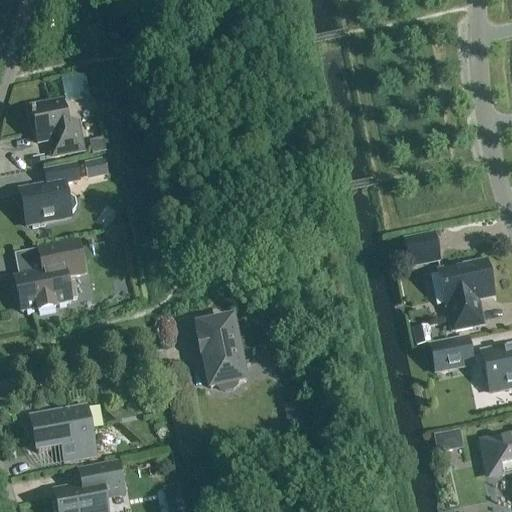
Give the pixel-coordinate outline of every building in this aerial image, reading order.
[(66,128),(62,104),(30,110),(32,118),(29,119),(30,123),(33,123),(37,146),(49,143),(52,159),(81,153),(76,126),(66,128)] [(104,161),(84,165),(87,183),(107,179),(104,161)] [(67,199),(65,186),(70,185),(78,184),(75,168),(44,174),(47,188),(19,194),(26,229),(31,228),(31,231),(44,228),(44,225),(71,220),(70,216),(73,216),(76,211),(74,202),(69,199),(67,199)] [(436,236),(404,242),(410,271),(441,265),(436,236)] [(65,281),(83,277),(77,244),(37,252),(42,276),(14,282),(21,315),(37,312),(38,315),(54,312),(53,308),(70,305),(69,303),(76,302),(73,284),(66,285),(65,281)] [(492,299),(485,266),(468,269),(468,266),(454,269),(455,272),(438,275),(445,309),(447,308),(452,334),(482,328),(476,302),(492,299)] [(267,348),(261,321),(231,327),(231,323),(197,330),(200,344),(196,345),(199,358),(203,357),(210,391),(216,389),(219,393),(224,394),(232,392),(235,389),(237,385),(243,384),(237,354),(267,348)] [(415,349),(432,345),(428,328),(411,331),(415,349)] [(434,378),(474,370),(468,339),(427,347),(434,378)] [(511,351),(502,354),(502,352),(481,356),(489,396),(511,390),(511,351)] [(94,459),(85,411),(30,421),(37,456),(60,451),(63,466),(100,460),(100,458),(94,459)] [(463,451),(459,433),(433,438),(437,456),(463,451)] [(511,439),(482,446),(489,479),(511,474),(511,439)] [(56,511),(105,511),(103,501),(123,497),(117,467),(78,475),(81,491),(54,496),(56,511)]
